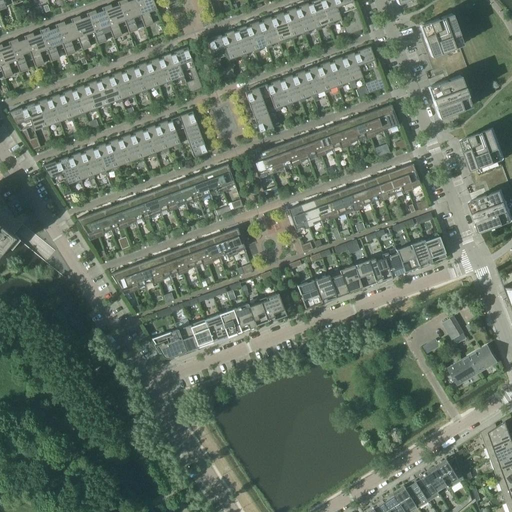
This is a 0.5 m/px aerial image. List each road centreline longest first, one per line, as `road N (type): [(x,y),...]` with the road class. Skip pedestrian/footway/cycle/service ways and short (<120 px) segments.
road 1 (residential): [(18,171),(393,29)]
road 2 (residential): [(50,223),(414,86)]
road 3 (residential): [(83,275),(437,147)]
road 4 (residential): [(479,263),(152,384)]
road 5 (residential): [(0,108),(299,0)]
road 6 (residential): [(330,511),(511,396)]
road 7 (residential): [(152,384),(234,511)]
road 8 (residential): [(152,384),(83,275)]
road 9 (residential): [(479,263),(437,147)]
